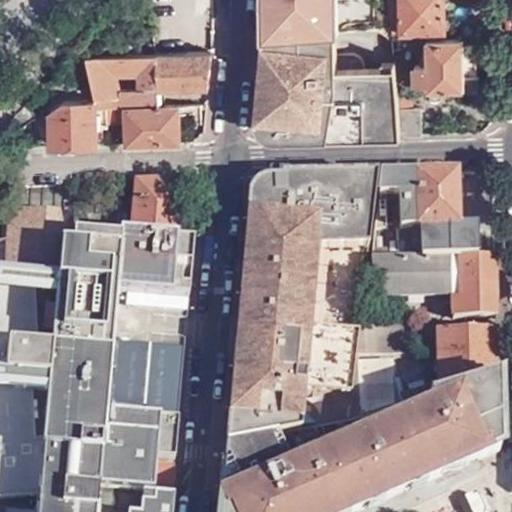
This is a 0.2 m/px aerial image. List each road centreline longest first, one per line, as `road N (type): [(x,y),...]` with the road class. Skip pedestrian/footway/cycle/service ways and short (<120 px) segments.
road 1 (residential): [(197,511),(221,165)]
road 2 (residential): [(511,153),(221,165)]
road 3 (residential): [(221,165),(20,172)]
road 4 (residential): [(221,165),(223,0)]
